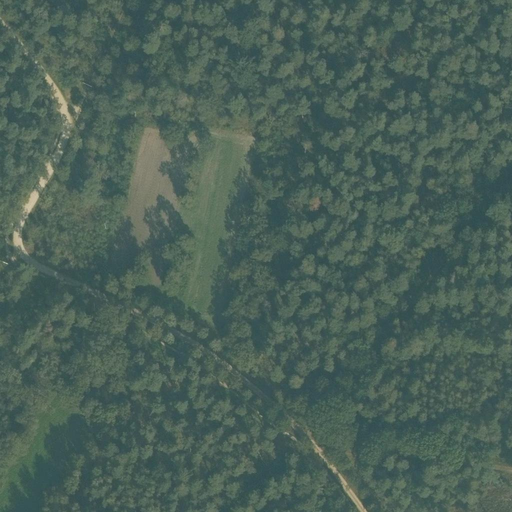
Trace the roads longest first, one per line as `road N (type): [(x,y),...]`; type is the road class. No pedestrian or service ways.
road 1 (track): [(19,249),(42,270),(115,301),(225,366),(311,443),(360,511)]
road 2 (track): [(293,440),(511,176)]
road 3 (track): [(511,471),(311,443)]
road 4 (track): [(67,124),(64,146),(19,226),(19,249)]
road 5 (track): [(0,20),(58,93),(67,124)]
